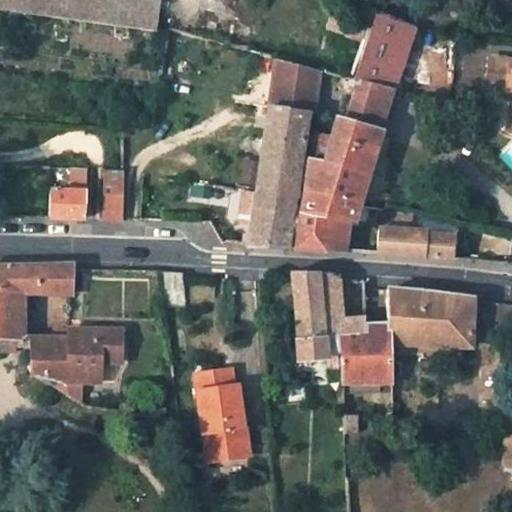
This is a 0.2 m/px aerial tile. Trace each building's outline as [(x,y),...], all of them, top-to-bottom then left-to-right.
[(0,0),(0,9),(159,32),(163,0),(0,0)] [(358,207),(393,93),(413,30),(377,19),(356,82),(342,122),(336,121),(328,144),(312,142),(304,193),(304,198),(301,197),(298,197),(291,250),(323,248),(332,216),(353,219),(358,207)] [(511,61),(493,60),(490,87),(511,89),(511,61)] [(320,72),(275,61),(271,108),(308,112),(315,111),(320,72)] [(298,197),(308,112),(271,108),(256,193),(250,247),(291,250),(298,197)] [(86,218),(87,192),(88,170),(72,170),(71,193),(50,192),(49,218),(86,218)] [(106,171),(104,219),(122,219),(122,171),(106,171)] [(457,259),(456,241),(426,232),(426,230),(411,229),(412,216),(387,213),(386,227),(379,228),(376,252),(457,259)] [(345,249),(353,219),(332,216),(323,248),(345,249)] [(41,267),(41,295),(71,296),(72,271),(73,266),(41,267)] [(20,295),(20,267),(0,267),(0,340),(0,341),(15,341),(29,341),(30,338),(20,338),(20,295)] [(20,267),(20,295),(41,295),(41,267),(20,267)] [(330,275),(292,275),(301,359),(329,357),(342,356),(341,332),(342,332),(342,320),(340,280),(330,275)] [(186,312),(182,278),(162,278),(167,314),(186,312)] [(344,396),(377,395),(377,383),(391,383),(390,344),(470,346),(474,301),(414,293),(387,291),(388,321),(388,328),(365,330),(342,332),(341,332),(342,356),(344,396)] [(366,319),(342,320),(342,332),(365,330),(366,322),(366,319)] [(388,321),(366,322),(365,330),(388,328),(388,321)] [(71,334),(72,383),(98,383),(101,382),(101,362),(121,362),(121,330),(73,330),(73,332),(71,332),(71,334)] [(30,338),(29,341),(31,372),(72,383),(71,334),(57,333),(58,339),(30,338)] [(0,341),(0,352),(15,351),(15,341),(0,341)] [(329,368),(342,367),(342,356),(329,357),(329,368)] [(233,388),(230,371),(197,376),(209,460),(248,456),(245,430),(242,430),(236,388),(233,388)] [(345,434),(359,434),(358,415),(344,415),(345,434)]
